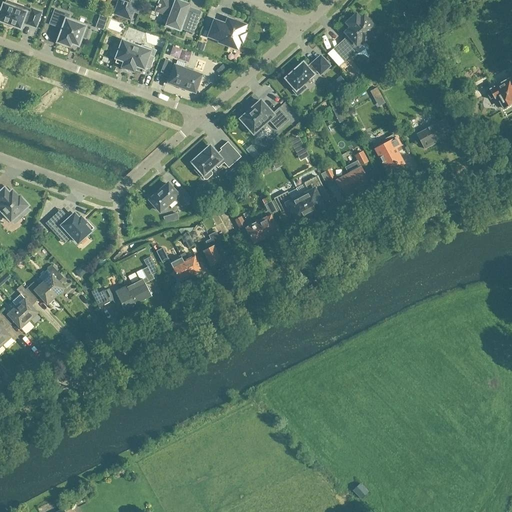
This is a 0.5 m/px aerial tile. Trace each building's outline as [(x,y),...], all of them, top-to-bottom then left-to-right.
[(136,0),(119,0),(118,5),(133,10),(136,0)] [(200,15),(187,10),(183,9),(185,3),(176,0),(176,2),(169,0),(160,0),(157,10),(171,15),(167,25),(169,26),(170,25),(168,24),(169,22),(180,26),(179,29),(178,28),(177,29),(180,29),(192,33),(192,34),(193,34),(200,15)] [(36,27),(41,13),(42,12),(41,12),(32,9),(32,8),(31,8),(30,9),(29,14),(26,13),(26,12),(25,12),(13,8),(15,4),(7,1),(5,5),(5,4),(4,4),(3,5),(4,5),(0,14),(0,20),(7,23),(11,24),(11,25),(19,28),(20,28),(21,27),(20,27),(22,22),(26,23),(26,24),(27,24),(35,27),(36,28),(36,27)] [(86,38),(88,30),(84,28),(85,26),(67,20),(69,15),(55,9),(55,10),(53,14),(50,24),(63,28),(58,42),(70,46),(72,43),(78,45),(81,36),(86,38)] [(372,35),(369,32),(374,28),(364,16),(360,19),(356,15),(347,23),(351,27),(346,32),(350,36),(346,40),(345,39),(339,44),(349,56),(355,50),(353,47),(362,39),(365,42),(372,35)] [(228,19),(226,25),(226,27),(221,25),(222,24),(215,21),(209,36),(221,40),(220,42),(237,48),(240,40),(242,41),(245,34),(242,33),(246,23),(237,20),(236,22),(228,19)] [(142,73),(149,55),(154,57),(156,50),(141,44),(140,48),(123,41),(115,63),(142,73)] [(199,42),(197,49),(203,51),(205,44),(199,42)] [(313,74),(317,71),(320,74),(319,74),(320,75),(321,74),(329,66),(329,67),(330,66),(329,65),(321,56),(321,55),(320,56),(312,63),(311,64),(308,68),(304,64),(304,63),(303,63),(302,63),(303,63),(296,69),(296,70),(293,72),(293,71),(293,72),(287,78),(286,77),(286,78),(286,79),(287,79),(291,84),(290,85),(289,85),(289,86),(290,86),(297,94),(297,95),(298,95),(298,94),(305,88),(306,88),(305,87),(303,84),(313,75),(314,74),(313,74)] [(165,59),(161,72),(167,74),(168,73),(172,74),(170,81),(169,81),(169,82),(170,83),(170,82),(178,85),(178,86),(186,89),(186,88),(194,91),(195,92),(195,91),(200,76),(201,76),(201,75),(200,75),(192,72),(193,69),(185,67),(186,64),(177,61),(175,66),(175,67),(171,65),(172,61),(165,59)] [(350,62),(342,69),(349,76),(353,72),(352,71),(355,68),(350,62)] [(224,66),(217,72),(221,77),(228,71),(224,66)] [(495,98),(497,97),(503,107),(504,106),(504,107),(506,107),(510,105),(510,103),(511,102),(511,101),(511,70),(511,71),(511,72),(507,75),(508,77),(499,83),(500,84),(490,89),(491,90),(486,93),(490,100),(495,97),(495,98)] [(289,119),(279,108),(272,113),(261,101),(241,119),(242,120),(239,123),(243,128),(247,125),(253,133),(268,120),(278,130),(289,119)] [(339,104),(331,108),(334,115),(342,111),(339,104)] [(444,135),(451,132),(445,119),(417,134),(424,149),(445,138),(444,135)] [(374,145),(388,172),(403,164),(395,148),(400,145),(394,134),(374,145)] [(229,168),(241,156),(228,142),(220,148),(221,150),(217,154),(210,146),(204,151),(198,157),(192,162),(197,167),(194,170),(201,177),(202,176),(205,179),(207,179),(212,174),(212,172),(209,170),(221,159),(229,168)] [(368,161),(363,151),(355,156),(357,160),(360,165),(368,161)] [(360,165),(357,160),(344,167),(348,174),(356,189),(367,183),(364,179),(366,178),(360,165)] [(241,161),(234,167),(239,173),(246,167),(241,161)] [(335,179),(330,169),(321,174),(326,184),(335,179)] [(356,189),(348,174),(335,181),(341,191),(343,190),(345,195),(356,189)] [(309,191),(300,196),(310,216),(319,211),(318,209),(324,206),(321,201),(328,197),(317,176),(304,183),(309,191)] [(191,198),(181,188),(176,193),(168,184),(161,190),(161,189),(160,190),(161,190),(158,193),(157,193),(157,194),(150,200),(154,204),(154,206),(157,209),(159,210),(160,211),(162,210),(164,210),(167,207),(167,205),(174,198),(182,206),(191,198)] [(28,205),(20,196),(18,198),(12,191),(9,194),(5,188),(0,192),(0,212),(0,213),(2,211),(11,221),(20,213),(23,216),(29,210),(26,207),(28,205)] [(302,220),(310,216),(300,196),(291,200),(287,192),(274,198),(285,220),(292,216),(295,221),(301,218),(302,220)] [(266,217),(258,221),(267,237),(279,230),(271,215),(277,212),(269,196),(262,200),(268,211),(264,212),(266,217)] [(178,219),(177,213),(164,217),(166,222),(178,219)] [(94,228),(87,221),(85,222),(84,222),(85,223),(84,224),(75,214),(69,219),(66,215),(61,219),(56,214),(46,223),(58,236),(66,229),(78,243),(94,228)] [(267,237),(258,221),(255,215),(251,218),(254,223),(246,227),(254,243),(255,243),(257,243),(260,242),(260,240),(267,237)] [(240,228),(246,225),(241,216),(235,220),(240,228)] [(221,243),(216,232),(214,229),(209,232),(211,234),(208,236),(210,239),(205,241),(208,249),(214,246),(221,243)] [(189,234),(188,232),(182,236),(180,237),(181,238),(183,242),(185,240),(189,248),(195,245),(189,234)] [(214,246),(208,249),(203,252),(210,266),(212,265),(213,267),(217,265),(216,263),(221,261),(214,246)] [(156,251),(162,263),(169,259),(163,248),(156,251)] [(202,270),(194,256),(188,259),(185,252),(180,255),(181,258),(190,276),(195,273),(198,274),(198,272),(202,270)] [(147,277),(149,281),(154,279),(155,279),(152,274),(158,272),(150,257),(144,260),(146,265),(147,265),(148,267),(142,270),(142,269),(141,270),(145,278),(147,277)] [(181,258),(170,263),(179,282),(183,280),(185,280),(186,278),(190,276),(181,258)] [(41,275),(39,277),(43,282),(56,297),(65,289),(58,281),(59,281),(56,278),(60,274),(52,265),(47,270),(44,272),(43,271),(40,274),(41,275)] [(146,283),(148,282),(149,282),(149,281),(147,277),(145,278),(130,286),(138,302),(151,296),(152,296),(146,283)] [(22,285),(21,285),(33,299),(37,295),(40,298),(41,297),(47,305),(56,297),(43,282),(37,287),(33,282),(25,289),(22,285)] [(20,294),(12,302),(16,306),(29,321),(38,313),(32,306),(32,305),(30,302),(33,299),(21,285),(20,284),(17,287),(18,288),(16,289),(20,294)] [(138,302),(130,286),(128,287),(127,285),(126,285),(126,286),(116,291),(115,291),(115,292),(110,294),(116,306),(121,303),(125,310),(125,309),(138,302)] [(110,302),(104,290),(98,293),(96,289),(92,291),(91,291),(99,307),(104,305),(104,304),(109,302),(110,302)] [(3,309),(0,312),(0,315),(6,323),(11,319),(13,322),(14,322),(20,329),(29,321),(16,306),(13,309),(7,314),(3,309)] [(0,341),(3,345),(11,337),(5,330),(6,329),(3,326),(6,323),(0,315),(0,341)] [(368,490),(359,481),(352,489),(360,498),(368,490)]
